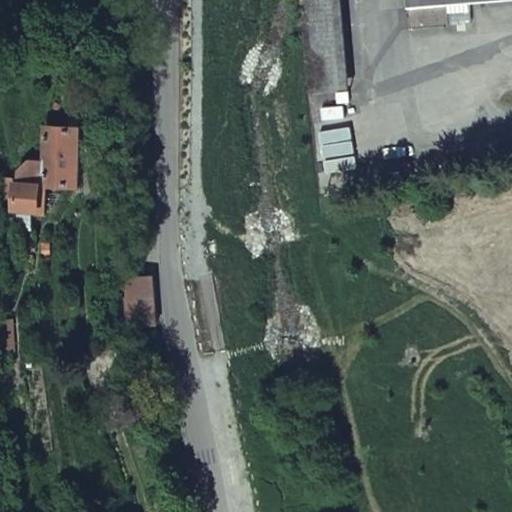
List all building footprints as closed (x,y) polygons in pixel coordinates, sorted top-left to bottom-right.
[(511,0),(408,0),(410,9),(412,30),(451,26),(451,25),(449,6),(470,4),(511,0)] [(451,25),(471,24),(470,4),(449,6),(451,25)] [(47,128),(47,163),(29,162),(18,172),(17,178),(17,200),(16,211),(36,212),(38,186),(81,187),(83,129),(47,128)] [(0,177),(0,198),(17,200),(17,178),(4,178),(0,177)] [(122,281),(126,328),(154,326),(150,278),(122,281)]
